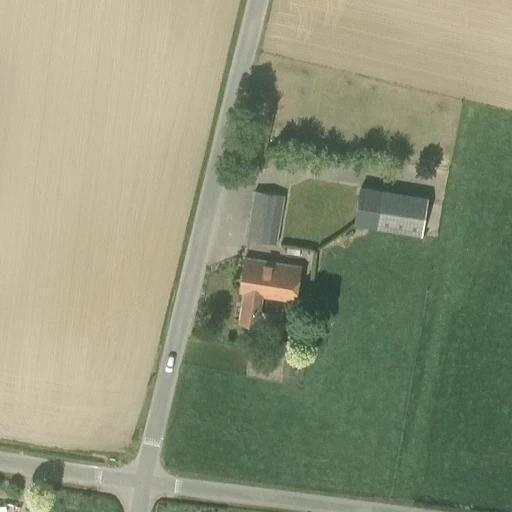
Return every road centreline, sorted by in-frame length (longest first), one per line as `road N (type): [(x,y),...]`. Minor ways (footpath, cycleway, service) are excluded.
road 1 (tertiary): [(140,482),(256,0)]
road 2 (unclassified): [(366,511),(140,482)]
road 3 (unclassified): [(140,482),(0,462)]
